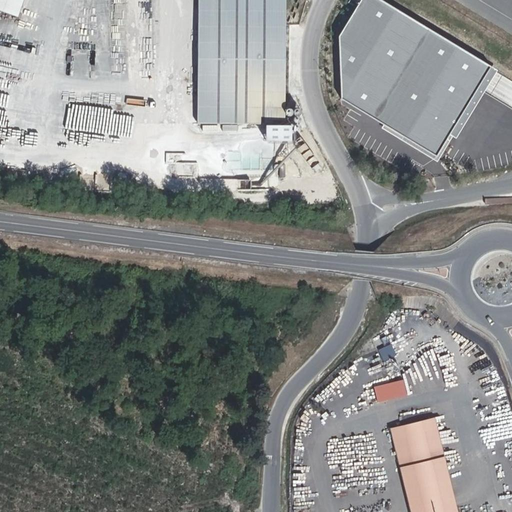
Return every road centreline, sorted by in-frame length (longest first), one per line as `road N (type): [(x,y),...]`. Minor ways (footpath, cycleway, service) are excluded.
road 1 (unclassified): [(271,511),(280,407),(354,310),(368,210)]
road 2 (unknown): [(330,511),(316,458),(326,434),(430,396),(468,405),(488,493)]
road 3 (primary): [(0,221),(261,254)]
road 4 (unclassified): [(325,0),(311,28),(306,76),(321,126),(368,210)]
road 5 (primary): [(465,257),(261,254)]
road 6 (primary): [(261,254),(461,292)]
road 7 (unclassified): [(368,210),(511,186)]
road 8 (unknown): [(174,0),(167,139)]
